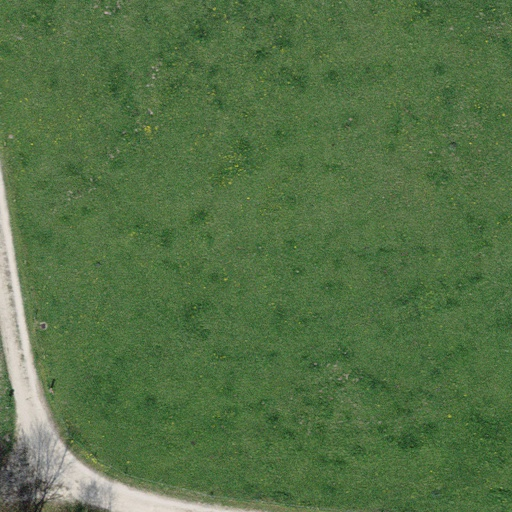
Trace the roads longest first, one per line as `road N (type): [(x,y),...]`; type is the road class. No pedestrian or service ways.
road 1 (track): [(0,247),(34,489)]
road 2 (track): [(34,489),(172,511)]
